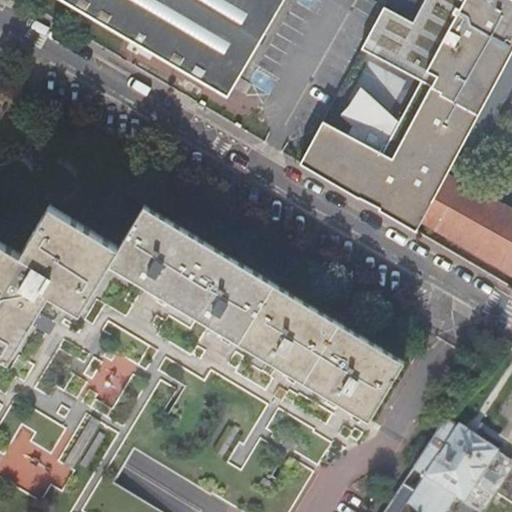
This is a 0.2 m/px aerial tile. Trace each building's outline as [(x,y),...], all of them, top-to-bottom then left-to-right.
[(66,0),(229,94),(283,0),(66,0)] [(511,0),(427,0),(415,24),(386,8),(363,50),(423,83),(432,88),(392,159),(383,154),(324,120),(300,163),(359,198),(360,197),(379,207),(378,209),(416,231),(422,219),(511,270),(511,209),(462,181),(448,173),(511,54),(511,0)] [(511,87),(511,54),(448,173),(462,181),(511,87)] [(392,159),(432,88),(423,83),(383,154),(392,159)] [(0,356),(1,354),(7,358),(48,292),(78,311),(110,262),(368,418),(405,360),(144,203),(119,243),(51,202),(21,251),(0,237),(0,356)] [(439,511),(452,494),(460,499),(463,499),(483,511),(496,493),(511,468),(511,464),(494,452),(495,451),(459,427),(458,428),(446,421),(445,420),(412,468),(413,469),(384,511),(439,511)] [(511,511),(511,468),(496,493),(511,503),(511,511)]
